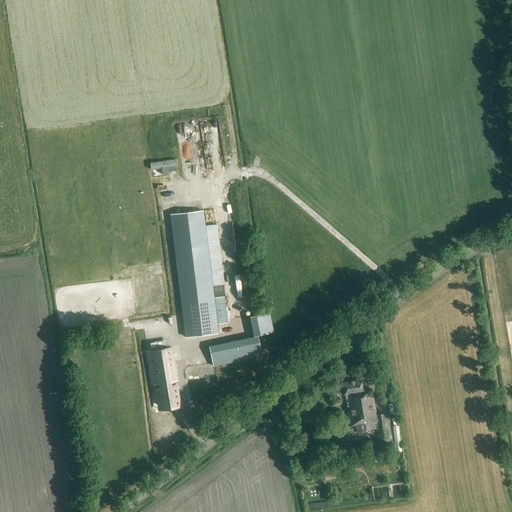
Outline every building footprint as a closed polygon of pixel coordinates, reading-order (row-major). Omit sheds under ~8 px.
[(161,169),(175,167),(174,160),(150,164),(151,170),(161,169)] [(224,298),(213,299),(202,210),(171,214),(186,337),(217,333),(216,326),(227,324),(224,298)] [(269,314),(249,318),(253,338),(273,333),(269,314)] [(208,348),(212,368),(261,358),(257,337),(208,348)] [(165,409),(179,407),(175,382),(177,382),(171,347),(147,351),(153,386),(155,386),(157,400),(158,400),(163,399),(165,409)] [(384,415),(377,416),(372,391),(364,392),(362,380),(342,384),(344,395),(345,394),(351,426),(354,426),(355,432),(362,436),(367,430),(365,424),(378,422),(381,443),(388,442),(390,453),(394,453),(392,437),(388,438),(384,415)] [(297,460),(300,471),(310,469),(307,457),(297,460)] [(385,486),(372,488),(374,499),(387,497),(385,486)]
